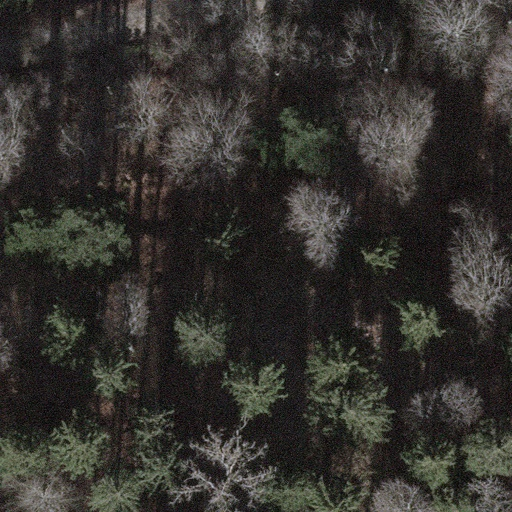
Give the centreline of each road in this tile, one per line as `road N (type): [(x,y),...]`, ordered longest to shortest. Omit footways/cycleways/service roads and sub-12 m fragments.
road 1 (track): [(0,208),(256,192),(511,226)]
road 2 (track): [(0,67),(338,0)]
